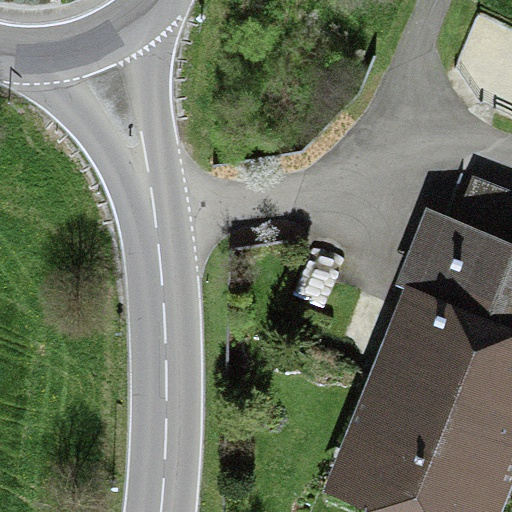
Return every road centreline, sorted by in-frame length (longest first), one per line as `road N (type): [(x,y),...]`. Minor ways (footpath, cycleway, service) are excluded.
road 1 (primary): [(159,511),(176,421),(155,220)]
road 2 (primary): [(7,59),(72,104),(155,220)]
road 3 (primary): [(155,220),(151,82),(165,0)]
road 4 (primary): [(7,59),(53,59),(96,47),(159,0)]
